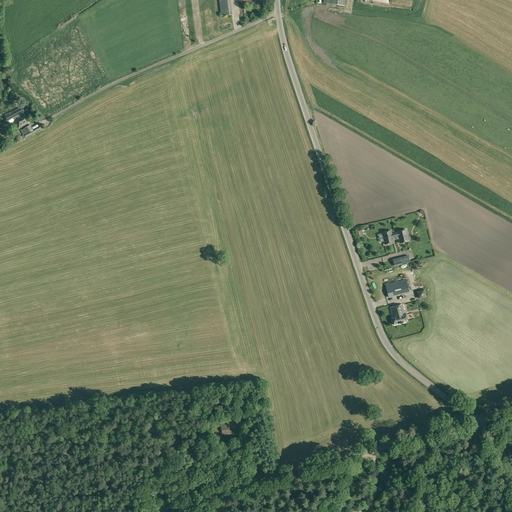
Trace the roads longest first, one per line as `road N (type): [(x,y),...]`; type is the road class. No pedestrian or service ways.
road 1 (tertiary): [(472,418),(402,365),(383,340),(283,46),(276,0)]
road 2 (unclassified): [(159,511),(472,418)]
